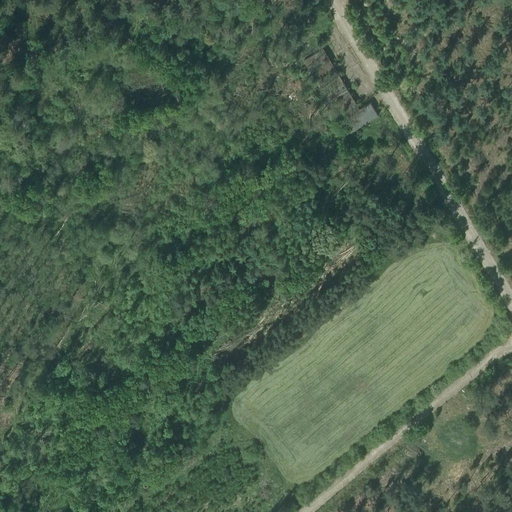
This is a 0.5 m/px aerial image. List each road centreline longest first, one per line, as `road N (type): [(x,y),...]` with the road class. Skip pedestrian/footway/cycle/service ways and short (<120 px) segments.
road 1 (track): [(0,439),(201,69),(89,0)]
road 2 (track): [(511,300),(329,0)]
road 3 (track): [(511,340),(304,511)]
road 4 (track): [(321,0),(201,69)]
